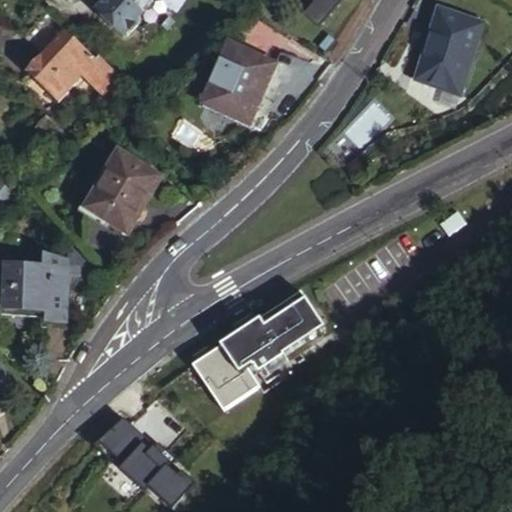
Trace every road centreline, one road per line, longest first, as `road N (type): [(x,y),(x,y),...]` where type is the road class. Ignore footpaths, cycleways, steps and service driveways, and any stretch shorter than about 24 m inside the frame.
road 1 (unclassified): [(397,0),(368,51),(139,287),(94,389)]
road 2 (residential): [(94,389),(300,253),(511,144)]
road 3 (residential): [(0,500),(94,389)]
